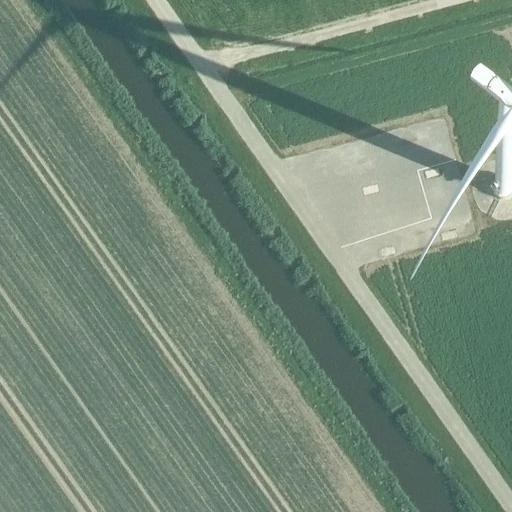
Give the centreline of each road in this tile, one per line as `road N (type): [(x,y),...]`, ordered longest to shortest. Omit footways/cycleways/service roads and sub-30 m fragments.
road 1 (track): [(158,0),(511,503)]
road 2 (track): [(205,66),(455,0)]
